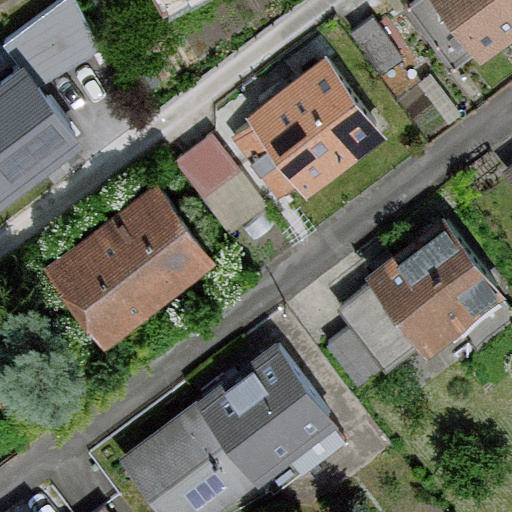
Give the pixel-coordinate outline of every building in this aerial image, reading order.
[(511,0),(407,0),(452,59),(474,42),(481,52),(511,28),(511,0)] [(322,47),(246,107),(253,116),(231,133),(277,191),(297,176),(307,190),(386,128),(322,47)] [(19,63),(0,78),(0,182),(70,128),(19,63)] [(180,145),(232,223),(272,197),(220,119),(180,145)] [(511,155),(502,164),(511,177),(511,155)] [(154,175),(44,258),(104,337),(214,254),(154,175)] [(443,206),(365,267),(372,276),(339,302),(352,319),(328,338),(361,381),(418,337),(426,347),(505,285),(443,206)] [(274,333),(195,393),(255,471),(334,411),(274,333)] [(195,393),(121,450),(167,511),(201,511),(255,471),(195,393)]
